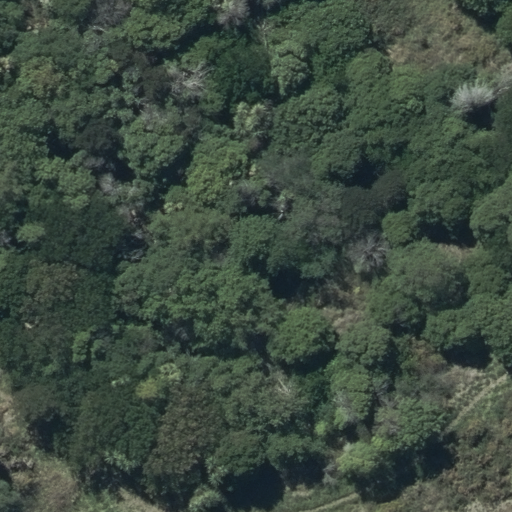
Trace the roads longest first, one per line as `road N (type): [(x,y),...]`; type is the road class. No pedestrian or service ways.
road 1 (track): [(279,511),(430,450),(511,379)]
road 2 (track): [(0,395),(133,511)]
